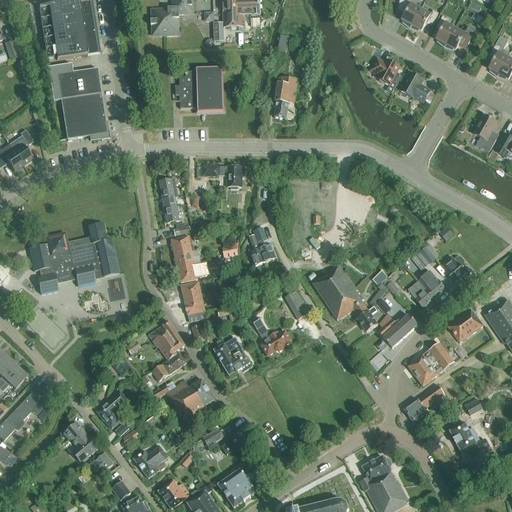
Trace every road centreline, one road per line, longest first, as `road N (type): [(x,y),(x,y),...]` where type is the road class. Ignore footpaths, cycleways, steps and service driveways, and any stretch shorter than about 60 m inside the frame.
road 1 (residential): [(128,149),(353,150),(410,174)]
road 2 (residential): [(389,433),(398,363),(433,312),(475,277)]
road 3 (track): [(308,149),(328,74),(360,151)]
road 4 (tertiary): [(252,511),(364,435),(389,433)]
road 5 (residential): [(128,149),(105,0)]
road 6 (residential): [(0,214),(31,187),(128,149)]
road 7 (residential): [(462,81),(376,33),(365,19),(366,0)]
